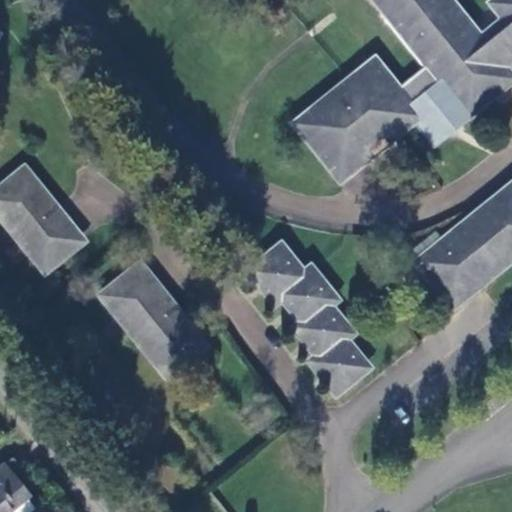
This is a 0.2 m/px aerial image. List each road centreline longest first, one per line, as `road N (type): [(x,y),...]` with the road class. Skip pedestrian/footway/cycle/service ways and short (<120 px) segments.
road 1 (tertiary): [(0,381),(106,511)]
road 2 (unclassified): [(400,511),(511,423)]
